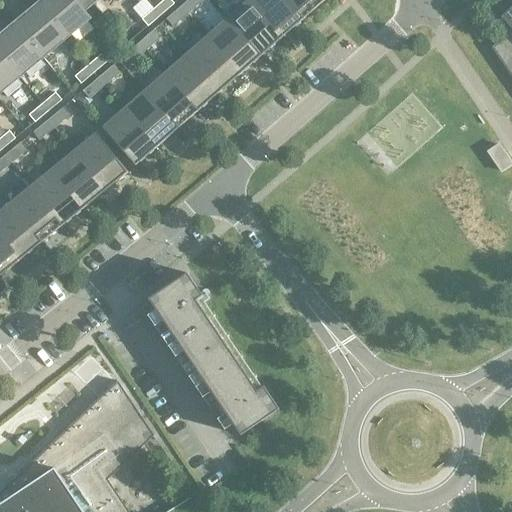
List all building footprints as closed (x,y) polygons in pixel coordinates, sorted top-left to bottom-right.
[(93,4),(89,0),(48,0),(40,7),(38,4),(37,4),(65,38),(90,18),(89,17),(88,17),(84,12),(93,4)] [(170,0),(163,0),(155,8),(161,15),(174,4),(170,0)] [(200,3),(196,0),(187,0),(181,6),(188,14),(200,3)] [(303,19),(286,0),(254,0),(252,2),(282,38),(303,19)] [(286,0),(303,19),(325,0),(286,0)] [(282,38),(252,2),(231,21),(261,56),(282,38)] [(65,38),(37,4),(27,13),(28,14),(28,13),(30,15),(17,26),(15,23),(14,23),(42,57),(65,38)] [(188,14),(181,6),(169,17),(176,25),(188,14)] [(511,29),(511,40),(509,43),(511,46),(511,6),(501,18),(511,29)] [(161,15),(155,8),(142,19),(148,26),(161,15)] [(261,56),(231,21),(210,39),(240,74),(261,56)] [(42,57),(14,23),(4,32),(5,33),(7,35),(0,40),(0,53),(19,76),(25,72),(30,78),(45,65),(40,59),(42,57)] [(158,40),(151,32),(139,42),(146,50),(158,40)] [(511,46),(509,43),(503,37),(492,48),(511,77),(511,46)] [(240,74),(210,39),(189,57),(220,92),(240,74)] [(146,50),(139,42),(127,53),(134,61),(146,50)] [(19,76),(0,53),(0,92),(2,91),(7,97),(22,84),(17,78),(19,76)] [(108,61),(101,54),(88,65),(94,72),(108,61)] [(220,92),(189,57),(168,75),(199,111),(220,92)] [(94,72),(88,65),(75,76),(81,84),(94,72)] [(117,76),(110,68),(97,78),(104,86),(117,76)] [(199,111),(168,75),(147,94),(178,129),(199,111)] [(104,86),(97,78),(85,88),(92,97),(104,86)] [(62,100),(55,92),(42,104),(48,111),(62,100)] [(178,129),(147,94),(126,112),(157,147),(178,129)] [(48,111),(42,104),(29,115),(35,122),(48,111)] [(67,118),(60,110),(48,120),(55,128),(67,118)] [(157,147),(126,112),(105,131),(136,166),(157,147)] [(55,128),(48,120),(35,130),(42,138),(55,128)] [(15,138),(9,131),(0,138),(0,147),(2,149),(15,138)] [(128,172),(98,136),(76,154),(105,191),(128,172)] [(24,153),(18,145),(5,155),(12,163),(24,153)] [(511,164),(511,163),(499,145),(488,152),(501,172),(511,164)] [(105,191),(76,154),(55,172),(84,208),(105,191)] [(0,172),(12,163),(5,155),(0,158),(0,172)] [(84,208),(55,172),(33,189),(63,225),(84,208)] [(63,225),(33,189),(12,207),(41,243),(63,225)] [(41,243),(12,207),(0,216),(0,235),(20,260),(41,243)] [(0,276),(20,260),(0,235),(0,276)] [(210,248),(215,254),(221,249),(216,243),(210,248)] [(187,273),(148,299),(240,435),(279,409),(264,386),(262,388),(201,297),(202,296),(187,273)] [(154,435),(118,381),(0,492),(0,511),(129,511),(107,480),(154,435)]
